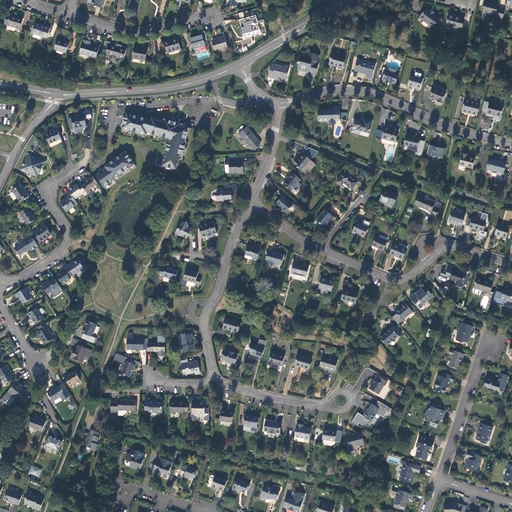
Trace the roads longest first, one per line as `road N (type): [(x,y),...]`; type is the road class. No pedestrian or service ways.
road 1 (residential): [(279,102),(364,90),(511,143)]
road 2 (tertiary): [(57,94),(181,85),(239,65)]
road 3 (residential): [(5,279),(19,279),(61,251),(67,235),(50,188),(89,157)]
road 4 (residential): [(212,19),(135,33),(68,13)]
road 5 (residential): [(478,357),(440,483)]
road 6 (residential): [(212,375),(263,395),(339,401)]
road 7 (tertiary): [(239,65),(349,0)]
road 8 (residential): [(226,260),(202,322),(212,375)]
road 9 (residential): [(318,249),(390,278),(409,276),(427,261)]
